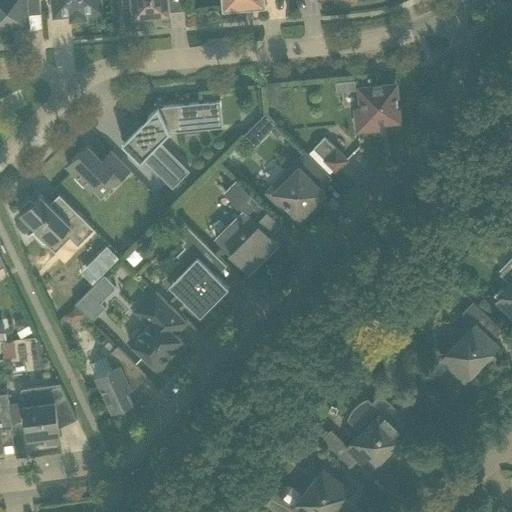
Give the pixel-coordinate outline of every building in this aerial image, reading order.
[(41,13),(39,0),(0,0),(0,29),(29,26),(28,14),(41,13)] [(52,0),(54,16),(101,12),(100,0),(52,0)] [(123,0),(124,6),(133,5),(134,17),(137,16),(137,21),(154,19),(153,15),(170,13),(168,0),(123,0)] [(225,0),(226,6),(230,5),(231,9),(248,8),(247,4),(262,3),(261,0),(225,0)] [(374,123),(399,120),(396,84),(360,88),(362,107),(356,108),(358,130),(374,129),(374,123)] [(149,118),(143,124),(138,118),(121,135),(173,187),(190,170),(160,141),(170,131),(208,128),(205,103),(219,102),(220,106),(221,106),(220,100),(158,106),(147,117),(149,118)] [(267,113),(253,126),(264,137),(277,124),(267,113)] [(336,171),(347,159),(325,137),(313,148),(336,171)] [(114,185),(130,169),(111,150),(102,159),(87,145),(67,165),(77,175),(75,177),(84,185),(86,183),(93,190),(106,177),(114,185)] [(320,187),(330,176),(306,152),(267,192),(283,208),(287,204),(299,217),(303,213),(307,217),(318,206),(314,202),(324,192),(320,187)] [(266,209),(237,179),(224,192),(237,205),(227,214),(233,220),(215,237),(249,271),(277,242),(269,234),(280,223),(266,209)] [(24,210),(19,215),(34,230),(27,237),(29,238),(33,233),(44,244),(46,242),(50,246),(64,231),(78,245),(94,229),(75,210),(66,220),(40,194),(33,202),(30,199),(22,207),(24,210)] [(229,287),(209,267),(218,257),(185,224),(177,233),(188,244),(177,255),(188,266),(169,284),(193,308),(200,300),(208,308),(229,287)] [(107,246),(81,271),(93,284),(119,258),(107,246)] [(511,260),(499,273),(511,285),(497,301),(511,315),(511,260)] [(92,320),(106,307),(89,290),(75,304),(92,320)] [(173,349),(182,340),(175,333),(187,321),(155,291),(135,311),(147,323),(141,328),(144,331),(132,344),(158,371),(176,353),(173,349)] [(503,330),(489,316),(472,300),(461,312),(474,324),(441,358),(464,380),(498,346),(493,341),(503,330)] [(128,394),(146,376),(117,346),(107,357),(112,368),(95,377),(112,413),(133,403),(128,394)] [(60,383),(21,389),(28,439),(47,437),(48,443),(60,441),(58,428),(77,419),(60,383)] [(0,428),(0,425),(12,424),(8,393),(0,393),(0,450),(3,450),(0,428)] [(381,394),(373,402),(368,398),(364,400),(358,404),(355,407),(351,413),(348,419),(361,432),(348,445),(331,428),(320,440),(350,469),(359,459),(370,469),(404,434),(401,432),(412,421),(397,407),(396,408),(381,394)] [(275,492),(266,504),(276,511),(330,511),(348,489),(322,469),(294,507),(275,492)]
